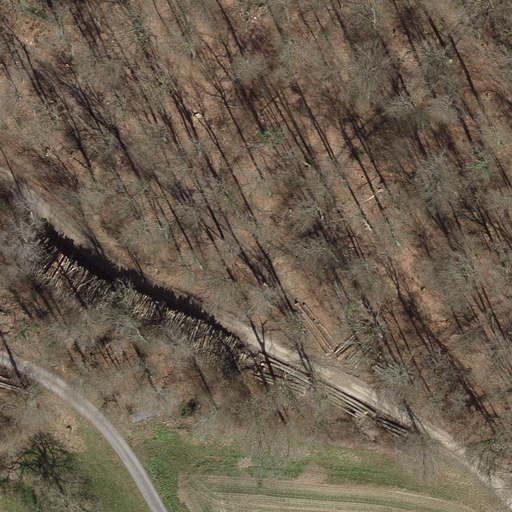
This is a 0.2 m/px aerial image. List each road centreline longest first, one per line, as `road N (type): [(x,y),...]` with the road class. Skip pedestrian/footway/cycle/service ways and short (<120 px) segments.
road 1 (track): [(0,176),(31,194),(86,251),(273,346),(468,457),(511,492)]
road 2 (track): [(331,380),(333,344),(264,272),(0,45)]
road 3 (track): [(159,511),(110,435),(73,398),(0,360)]
